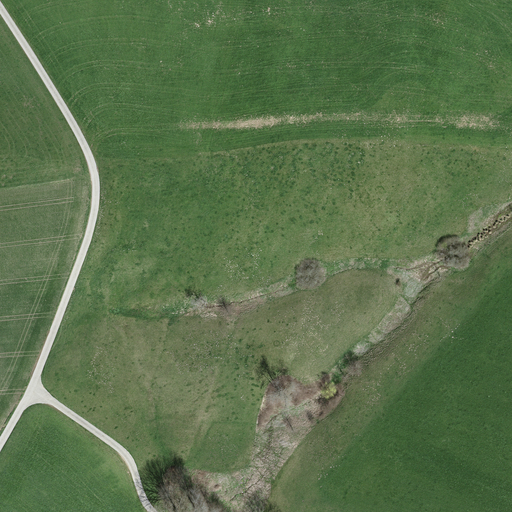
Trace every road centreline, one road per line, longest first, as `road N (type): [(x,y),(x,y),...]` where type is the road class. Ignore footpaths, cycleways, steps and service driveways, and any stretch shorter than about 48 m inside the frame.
road 1 (track): [(0,9),(77,133),(93,185),(87,234),(32,390),(0,446)]
road 2 (track): [(32,390),(127,459),(155,511)]
